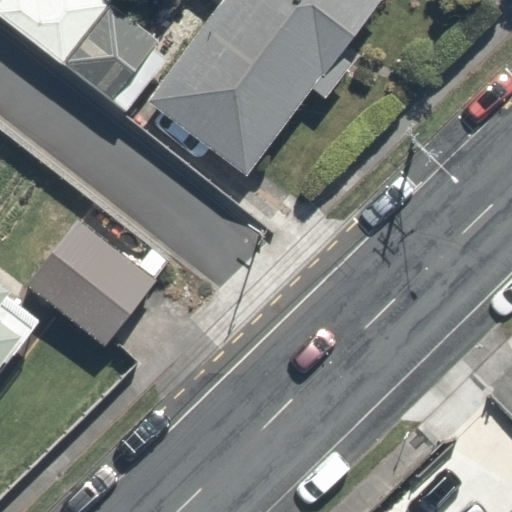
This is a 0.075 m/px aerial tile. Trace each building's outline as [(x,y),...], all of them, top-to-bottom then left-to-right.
[(202,0),(137,99),(240,166),(348,0),(202,0)] [(147,268),(77,205),(13,275),(83,339),(147,268)] [(0,368),(41,315),(0,282),(0,368)] [(511,357),(483,385),(511,415),(511,357)] [(511,511),(511,496),(494,511),(511,511)]
